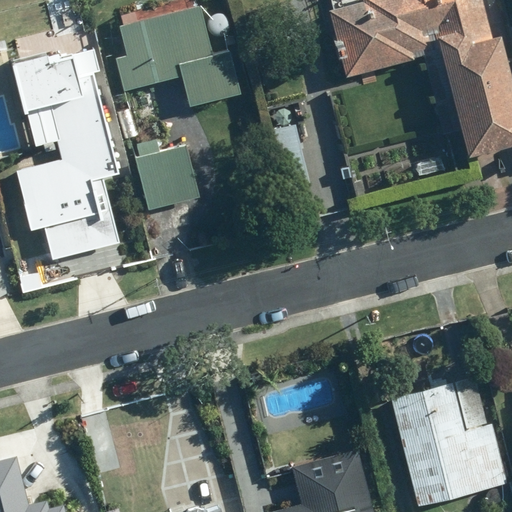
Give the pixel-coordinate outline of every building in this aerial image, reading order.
[(332,4),(348,70),(443,46),(471,158),(511,147),(511,78),(502,37),(497,39),(487,0),(333,0),(334,4),(332,4)] [(118,54),(126,87),(185,72),(193,102),(244,89),(233,45),(215,50),(202,1),(140,17),(137,7),(123,11),(126,20),(122,21),(129,50),(118,54)] [(47,219),(54,248),(122,230),(106,170),(120,166),(93,63),(100,61),(94,40),(47,52),(45,45),(13,53),(35,137),(58,132),(63,153),(19,164),(34,222),(47,219)] [(286,139),(296,179),(309,175),(299,136),(286,139)] [(150,206),(203,192),(189,142),(137,155),(150,206)] [(394,393),(421,501),(510,479),(509,475),(511,473),(511,464),(504,431),(498,432),(495,420),(468,427),(456,378),(394,393)] [(124,447),(151,441),(147,421),(120,427),(124,447)] [(376,511),(359,440),(291,457),(301,497),(262,506),(263,511),(376,511)] [(0,450),(0,511),(66,511),(63,496),(48,499),(47,492),(27,497),(15,447),(0,450)] [(222,511),(218,498),(170,511),(222,511)]
